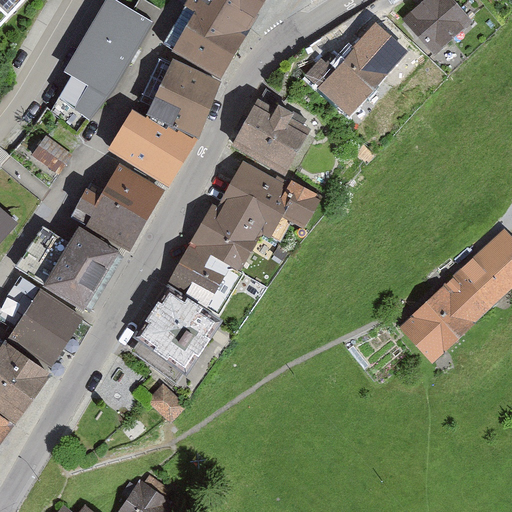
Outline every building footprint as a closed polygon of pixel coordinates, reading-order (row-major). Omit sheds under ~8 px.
[(0,0),(0,21),(20,0),(0,0)] [(150,22),(113,0),(109,0),(69,69),(76,73),(60,101),(92,120),(150,22)] [(224,78),(269,0),(202,0),(174,53),(224,78)] [(467,22),(446,0),(422,0),(395,23),(428,56),(467,22)] [(404,50),(372,24),(308,88),(342,118),(404,50)] [(222,85),(172,62),(148,113),(197,137),(222,85)] [(300,134),(249,106),(227,144),(279,177),(300,134)] [(194,143),(134,109),(110,151),(170,185),(194,143)] [(70,156),(45,138),(29,160),(56,179),(70,156)] [(279,177),(236,154),(207,207),(256,234),(273,218),(299,233),(318,199),(279,177)] [(164,191),(121,165),(101,198),(89,191),(72,219),(127,251),(164,191)] [(256,234),(207,207),(162,284),(213,317),(256,234)] [(121,255),(79,229),(70,244),(42,226),(15,272),(85,314),(121,255)] [(511,242),(506,235),(400,323),(430,358),(511,289),(511,242)] [(0,330),(54,367),(85,318),(20,280),(0,310),(0,330)] [(219,321),(169,290),(134,338),(186,373),(219,321)] [(52,375),(0,339),(0,415),(16,426),(52,375)] [(175,412),(191,396),(169,373),(152,389),(175,412)] [(177,420),(151,398),(136,415),(161,438),(177,420)] [(0,449),(15,428),(15,427),(0,415),(0,449)] [(171,511),(178,504),(146,480),(120,511),(171,511)]
